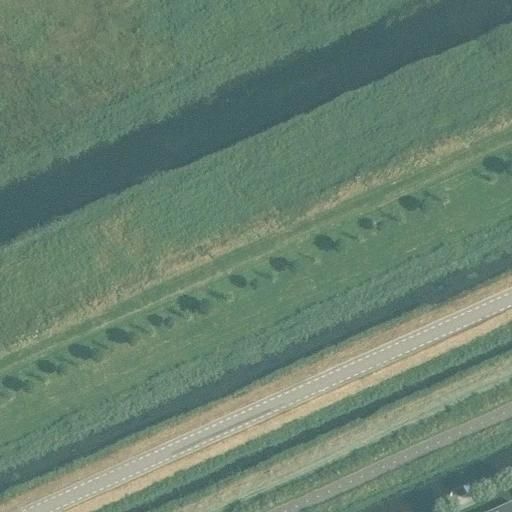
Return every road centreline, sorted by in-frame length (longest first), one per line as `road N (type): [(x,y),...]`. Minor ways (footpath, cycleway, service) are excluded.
road 1 (track): [(511,136),(0,365)]
road 2 (tertiary): [(36,511),(511,299)]
